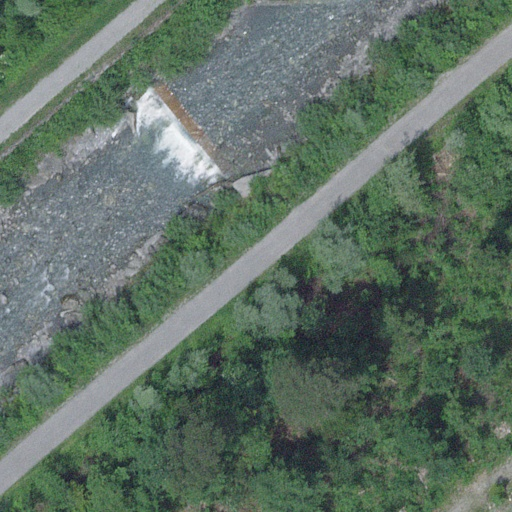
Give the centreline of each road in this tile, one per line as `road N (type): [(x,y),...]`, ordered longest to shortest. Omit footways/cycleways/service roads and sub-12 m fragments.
road 1 (track): [(511,38),(0,479)]
road 2 (track): [(0,129),(150,0)]
